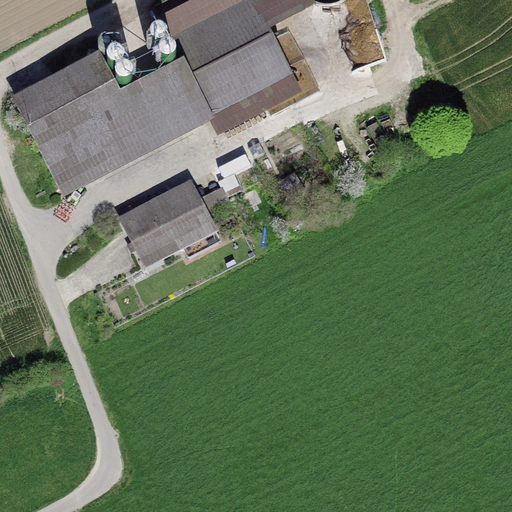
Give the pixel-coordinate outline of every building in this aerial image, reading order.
[(100,52),(12,96),(63,197),(210,123),(216,137),(303,93),(270,28),(315,5),(313,0),(190,0),(156,17),(178,61),(119,90),(100,52)] [(248,149),(253,159),(265,154),(259,143),(248,149)] [(267,170),(272,167),(268,158),(263,160),(267,170)] [(231,204),(228,197),(240,191),(229,168),(214,175),(221,189),(207,196),(215,212),(231,204)] [(294,173),(277,183),(288,200),(304,190),(294,173)] [(192,180),(118,218),(130,243),(126,245),(130,254),(134,252),(144,270),(183,250),(188,260),(221,243),(216,233),(218,232),(192,180)]
